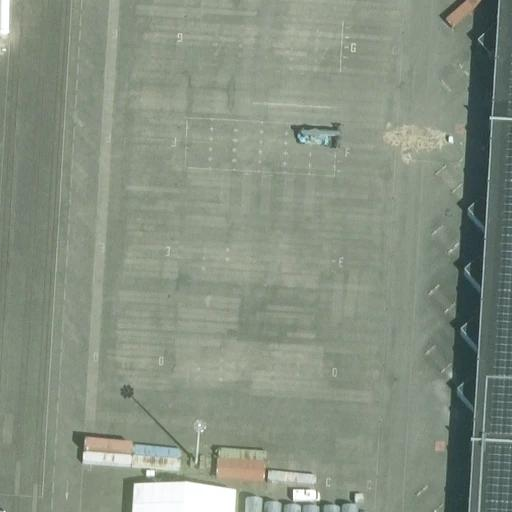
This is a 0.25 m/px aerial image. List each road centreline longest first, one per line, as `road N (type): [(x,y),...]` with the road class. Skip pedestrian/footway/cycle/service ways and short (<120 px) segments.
road 1 (unknown): [(71,511),(104,0)]
road 2 (unknown): [(413,0),(386,511)]
